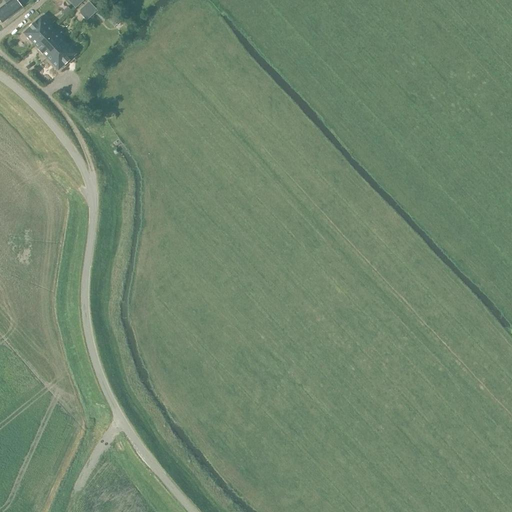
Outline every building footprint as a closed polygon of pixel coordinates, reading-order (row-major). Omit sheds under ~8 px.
[(16,0),(11,0),(0,8),(0,20),(2,23),(22,7),(16,0)] [(86,8),(93,15),(97,11),(91,4),(86,8)] [(97,14),(104,21),(109,16),(102,9),(97,14)] [(24,33),(35,46),(53,29),(41,17),(24,33)] [(35,46),(47,57),(64,41),(53,29),(35,46)] [(64,41),(47,57),(59,70),(76,54),(64,41)]
